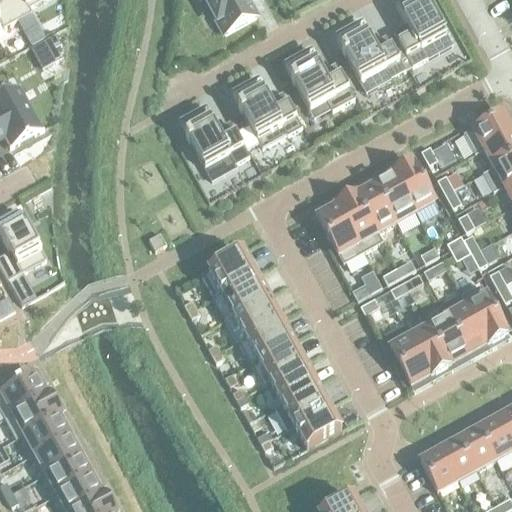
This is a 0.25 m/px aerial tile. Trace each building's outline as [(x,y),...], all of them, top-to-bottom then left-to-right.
[(11,0),(6,3),(17,24),(31,16),(29,12),(50,0),(11,0)] [(203,0),(224,38),(256,21),(244,0),(203,0)] [(397,45),(411,71),(427,63),(421,53),(445,39),(430,13),(432,12),(428,5),(427,6),(423,0),(401,0),(396,3),(397,7),(395,8),(411,38),(397,45)] [(0,27),(1,27),(3,32),(17,24),(6,3),(0,6),(0,27)] [(344,60),(345,60),(360,86),(384,73),(390,83),(405,75),(391,49),(377,56),(361,27),(358,29),(356,25),(344,32),(345,35),(335,41),(342,53),(341,54),(344,60)] [(295,88),(309,114),(326,105),(331,115),(354,103),(340,77),(326,84),(310,55),(307,57),(305,53),(293,60),(295,63),(284,69),(291,81),(290,82),(293,88),(295,88)] [(242,92),(232,98),(238,110),(237,111),(241,117),(242,117),(262,152),(286,139),(287,140),(302,132),(287,106),(274,114),(257,84),(255,86),(253,82),(240,89),(242,92)] [(0,144),(5,142),(10,151),(9,151),(9,152),(43,134),(43,132),(42,133),(19,91),(20,91),(19,89),(0,99),(0,144)] [(202,115),(200,111),(188,118),(190,122),(179,127),(186,139),(185,140),(188,146),(189,146),(204,173),(229,159),(234,169),(249,161),(235,135),(221,142),(205,113),(202,115)] [(463,139),(474,159),(511,137),(511,132),(503,117),(463,139)] [(493,173),(511,162),(511,137),(474,159),(483,154),(493,173)] [(428,171),(437,166),(429,152),(420,157),(428,171)] [(511,186),(511,162),(493,173),(504,191),(511,186)] [(412,167),(392,178),(414,217),(434,206),(412,167)] [(395,228),(414,217),(392,178),(391,178),(392,179),(374,189),(395,228)] [(436,186),(444,199),(453,195),(445,181),(436,186)] [(355,198),(381,247),(382,246),(377,238),(395,228),(374,189),(356,199),(355,198)] [(460,209),(453,195),(444,199),(452,213),(460,209)] [(355,198),(335,209),(362,257),(381,247),(355,198)] [(335,209),(335,211),(316,221),(343,268),(362,257),(335,209)] [(20,217),(0,227),(0,238),(1,240),(10,257),(0,262),(0,271),(7,285),(46,264),(37,249),(38,249),(29,234),(20,217)] [(465,237),(474,233),(466,219),(457,223),(465,237)] [(159,238),(148,244),(155,255),(166,249),(159,238)] [(465,250),(460,241),(446,249),(451,258),(465,250)] [(463,245),(470,259),(479,255),(471,241),(463,245)] [(470,259),(465,250),(451,258),(456,266),(470,259)] [(419,260),(424,269),(438,261),(434,252),(419,260)] [(487,268),(479,255),(470,259),(478,273),(487,268)] [(242,256),(200,280),(213,303),(255,279),(250,270),(242,256)] [(396,273),(401,282),(415,274),(410,265),(396,273)] [(446,275),(441,266),(427,274),(432,283),(446,275)] [(382,281),(387,290),(401,282),(396,273),(382,281)] [(489,280),(496,294),(505,289),(498,275),(489,280)] [(255,280),(255,279),(213,303),(220,299),(227,311),(226,311),(232,321),(232,320),(232,321),(267,301),(260,289),(261,288),(256,279),(255,280)] [(417,280),(404,287),(408,296),(422,288),(417,280)] [(394,304),(408,296),(404,287),(389,295),(394,304)] [(511,303),(511,301),(505,289),(496,294),(504,308),(511,303)] [(352,298),(357,306),(371,299),(366,290),(352,298)] [(480,290),(461,301),(487,350),(507,339),(480,290)] [(244,342),(237,346),(237,347),(279,323),(280,323),(275,314),(274,314),(267,301),(232,321),(239,333),(244,342)] [(465,311),(447,321),(468,359),(486,349),(486,350),(487,350),(461,301),(460,302),(465,311)] [(360,312),(364,320),(378,312),(374,304),(360,312)] [(183,310),(187,317),(196,312),(192,305),(183,310)] [(187,317),(191,324),(199,319),(196,312),(187,317)] [(443,315),(425,325),(428,331),(450,371),(450,370),(450,369),(468,359),(447,321),(443,315)] [(280,324),(279,323),(237,347),(250,369),(292,345),(285,333),(280,324)] [(428,331),(409,341),(431,381),(450,371),(428,331)] [(409,341),(389,352),(410,391),(429,380),(430,382),(431,381),(409,341)] [(292,345),(250,369),(262,391),(304,368),(304,367),(299,358),(292,345)] [(216,349),(207,354),(211,361),(220,356),(216,349)] [(224,363),(220,356),(211,361),(215,368),(224,363)] [(273,412),(274,413),(316,390),(309,377),(304,368),(262,391),(262,392),(269,388),(274,397),(280,408),(273,412)] [(4,397),(0,398),(0,417),(4,424),(49,399),(48,398),(46,399),(35,379),(20,388),(19,386),(15,388),(14,388),(2,394),(4,397)] [(274,413),(286,435),(328,412),(328,411),(323,402),(316,390),(274,413)] [(240,393),(232,398),(236,405),(244,400),(240,393)] [(49,399),(4,424),(15,444),(60,419),(49,399)] [(239,412),(248,407),(244,400),(236,405),(239,412)] [(328,412),(286,435),(286,436),(293,432),(298,442),(299,441),(306,454),(341,434),(333,421),(334,421),(329,412),(328,412)] [(511,414),(496,423),(511,452),(511,414)] [(60,419),(15,444),(15,445),(19,443),(30,462),(69,440),(68,438),(70,437),(65,428),(63,429),(59,421),(60,420),(60,419)] [(511,452),(496,423),(477,434),(495,465),(511,455),(511,452)] [(477,434),(458,444),(476,476),(495,465),(477,434)] [(265,437),(256,442),(260,449),(269,444),(265,437)] [(69,440),(30,462),(41,482),(82,459),(76,448),(74,449),(69,440)] [(269,444),(260,449),(264,456),(272,451),(269,444)] [(476,476),(458,444),(439,455),(457,486),(476,476)] [(439,455),(420,466),(437,497),(457,486),(439,455)] [(82,459),(41,482),(52,502),(91,480),(86,471),(88,470),(82,459)] [(91,480),(52,502),(57,511),(80,511),(104,499),(104,498),(102,499),(97,492),(99,491),(94,481),(92,482),(91,480)] [(6,487),(0,490),(0,492),(5,502),(12,498),(6,487)] [(12,498),(5,502),(10,511),(18,508),(12,498)] [(111,511),(104,499),(80,511),(111,511)] [(332,511),(358,511),(352,501),(332,511)] [(495,511),(511,511),(511,508),(509,503),(495,511)]
